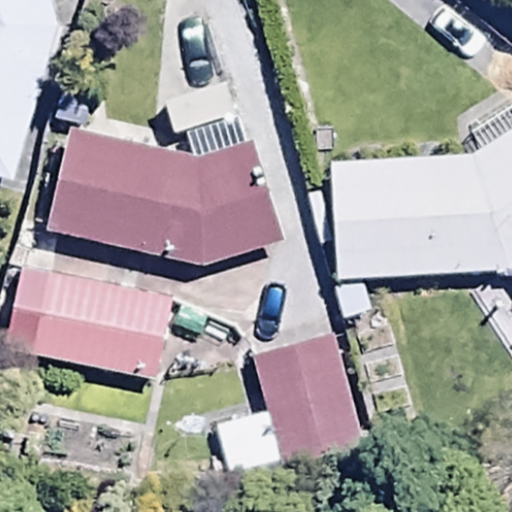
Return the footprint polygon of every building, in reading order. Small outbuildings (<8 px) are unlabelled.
[(48,0),(0,0),(0,191),(11,195),(59,40),(48,0)] [(330,175),(336,291),(511,283),(511,113),(467,144),(478,160),(469,167),(330,175)] [(180,143),(188,170),(66,141),(41,241),(192,278),(280,252),(251,154),(245,156),(236,127),(180,143)] [(28,243),(2,364),(148,395),(166,312),(106,299),(115,262),(28,243)] [(362,470),(328,343),(244,366),(261,425),(213,438),(227,491),(274,478),(278,493),(362,470)]
